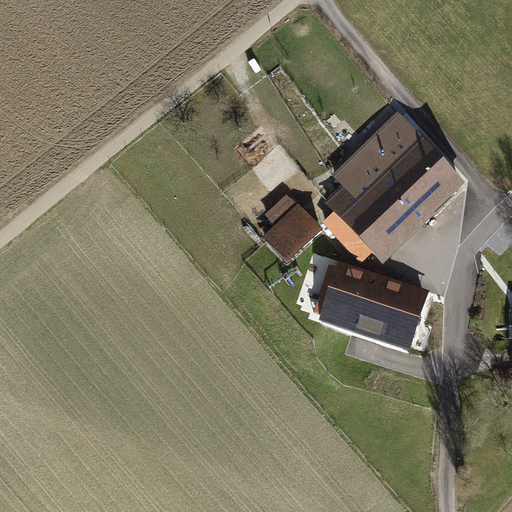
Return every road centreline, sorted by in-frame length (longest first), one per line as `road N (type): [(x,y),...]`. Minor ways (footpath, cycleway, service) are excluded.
road 1 (track): [(0,244),(298,0)]
road 2 (track): [(452,511),(452,355),(477,238),(511,204)]
